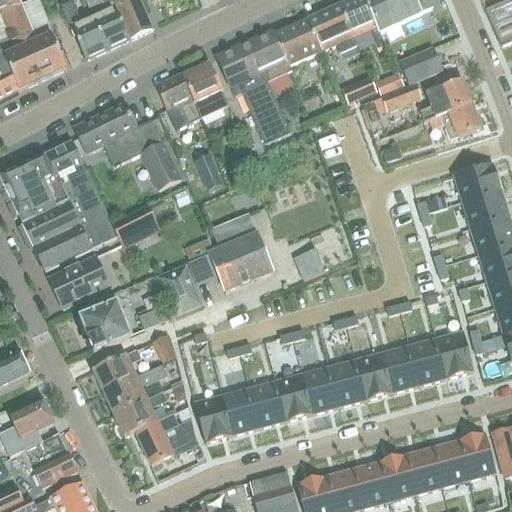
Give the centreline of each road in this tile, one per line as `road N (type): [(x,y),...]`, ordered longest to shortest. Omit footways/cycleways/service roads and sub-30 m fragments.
road 1 (residential): [(511,399),(218,476),(136,511)]
road 2 (tertiary): [(0,137),(268,0)]
road 3 (residential): [(123,511),(0,242)]
road 4 (residential): [(462,0),(511,126)]
